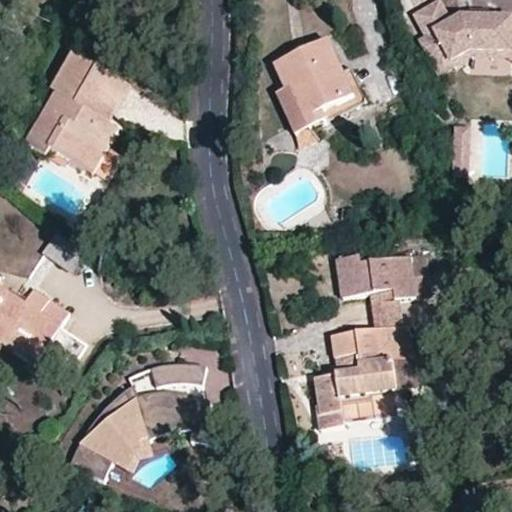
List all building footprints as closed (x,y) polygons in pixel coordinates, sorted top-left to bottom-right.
[(454,23),(442,2),(414,18),(426,39),(454,23)] [(473,18),(464,18),(454,23),(426,39),(422,41),(438,71),(473,52),(511,52),(511,20),(490,19),(473,18)] [(344,77),(329,44),(278,67),(288,92),(306,133),(328,123),(323,114),(354,99),(344,77)] [(0,70),(10,53),(0,47),(0,70)] [(511,52),(473,52),(438,71),(441,76),(475,58),(511,57),(511,58),(511,52)] [(113,126),(134,91),(76,56),(55,93),(59,96),(29,146),(49,158),(54,152),(86,171),(103,143),(112,148),(121,132),(113,126)] [(353,72),(344,77),(354,99),(323,114),(328,123),(368,104),(353,72)] [(297,138),(306,133),(288,92),(278,97),(297,138)] [(460,154),(474,154),(474,129),(460,129),(460,154)] [(95,176),(112,148),(103,143),(86,171),(95,176)] [(460,176),(474,176),(474,154),(460,154),(460,176)] [(57,235),(46,254),(68,267),(79,247),(57,235)] [(410,254),(361,260),(362,268),(410,262),(410,254)] [(410,262),(362,268),(361,260),(338,263),(343,301),(371,298),(393,295),(394,303),(399,302),(431,299),(427,259),(410,262)] [(0,285),(0,342),(38,366),(71,313),(37,291),(29,304),(0,285)] [(393,295),(371,298),(375,334),(403,330),(399,302),(394,303),(393,295)] [(408,329),(403,330),(375,334),(333,339),(336,363),(344,362),(346,379),(338,380),(316,382),(322,431),(345,429),(344,422),(374,418),(371,398),(395,395),(393,367),(412,364),(408,329)] [(346,379),(344,362),(336,363),(338,380),(346,379)] [(195,388),(205,390),(207,368),(196,367),(180,367),(168,368),(161,369),(152,372),(159,392),(169,389),(177,388),(186,387),(195,388)] [(71,439),(56,462),(106,485),(112,469),(115,465),(117,460),(123,453),(130,447),(135,454),(145,446),(153,441),(159,438),(170,435),(183,433),(194,433),(194,446),(199,446),(209,448),(218,451),(212,405),(202,402),(193,398),(178,397),(169,396),(159,397),(149,398),(140,400),(135,390),(118,400),(106,407),(91,420),(80,431),(71,439)] [(397,415),(395,395),(371,398),(374,418),(397,415)] [(172,483),(145,446),(135,454),(130,447),(123,453),(117,460),(115,465),(112,469),(172,483)] [(417,476),(416,468),(407,470),(408,478),(417,476)]
